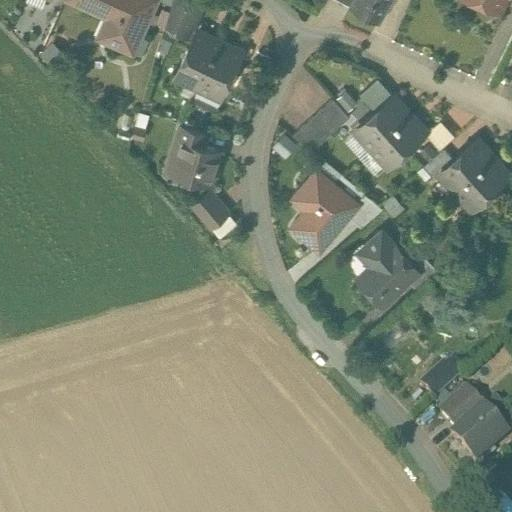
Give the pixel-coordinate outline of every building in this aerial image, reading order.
[(155,0),(86,0),(85,3),(118,18),(109,39),(133,50),(155,0)] [(201,8),(183,0),(172,0),(165,25),(188,35),(201,8)] [(352,0),(350,4),(379,20),(389,0),(352,0)] [(479,0),(499,9),(503,0),(479,0)] [(198,29),(176,74),(198,84),(219,39),(198,29)] [(219,39),(198,84),(220,94),(241,49),(219,39)] [(348,86),(337,93),(347,108),(358,101),(348,86)] [(393,94),(356,127),(372,145),(409,112),(393,94)] [(349,114),(332,96),(322,105),(339,123),(349,114)] [(339,123),(322,105),(314,113),(330,131),(339,123)] [(409,112),(372,145),(388,163),(425,130),(409,112)] [(330,131),(314,113),(305,120),(321,139),(330,131)] [(321,139),(305,120),(292,132),(311,148),(321,139)] [(206,129),(180,122),(175,140),(180,142),(182,136),(202,142),(206,129)] [(202,142),(182,136),(180,142),(172,169),(211,181),(220,148),(202,142)] [(476,137),(439,171),(455,189),(492,155),(476,137)] [(443,146),(422,165),(430,174),(451,155),(443,146)] [(492,155),(455,189),(471,206),(496,185),(508,173),(492,155)] [(356,200),(317,169),(300,189),(314,199),(293,224),(319,246),(347,213),(357,201),(356,200)] [(511,169),(508,173),(496,185),(504,194),(510,188),(511,186),(511,169)] [(229,212),(211,190),(194,204),(212,226),(229,212)] [(382,206),(364,191),(356,200),(357,201),(347,213),(361,225),(382,206)] [(412,261),(382,227),(363,245),(364,246),(373,255),(371,259),(370,263),(371,267),(360,277),(365,282),(364,289),(370,295),(376,295),(381,301),(408,277),(418,268),(412,261)] [(437,269),(423,252),(412,261),(418,268),(408,277),(417,287),(437,269)] [(432,282),(418,295),(430,307),(443,294),(432,282)] [(448,358),(419,382),(433,398),(461,373),(448,358)] [(467,388),(439,412),(457,432),(457,433),(485,408),(467,388)] [(508,435),(485,408),(457,433),(457,432),(453,436),(476,463),(508,435)]
